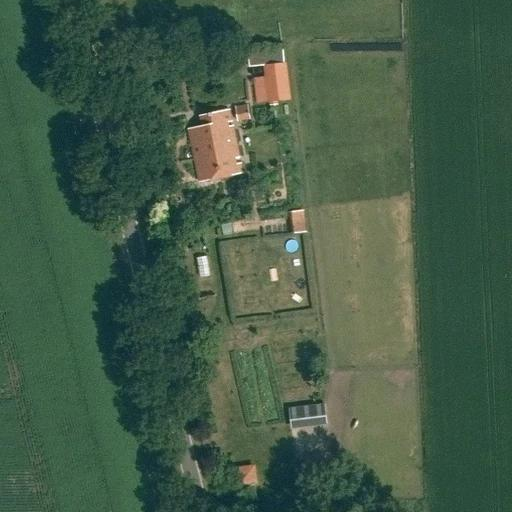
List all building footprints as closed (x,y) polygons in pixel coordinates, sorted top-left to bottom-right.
[(286,64),(264,67),(266,78),(255,80),(258,104),(290,100),(286,64)] [(249,105),(236,107),(238,122),(251,120),(249,105)] [(199,185),(243,177),(242,176),(229,112),(200,118),(202,130),(189,132),(199,185)] [(291,235),(306,233),(303,212),(288,213),(291,235)] [(319,460),(302,463),(304,479),(321,477),(319,460)] [(254,469),(238,471),(240,487),(257,485),(254,469)]
